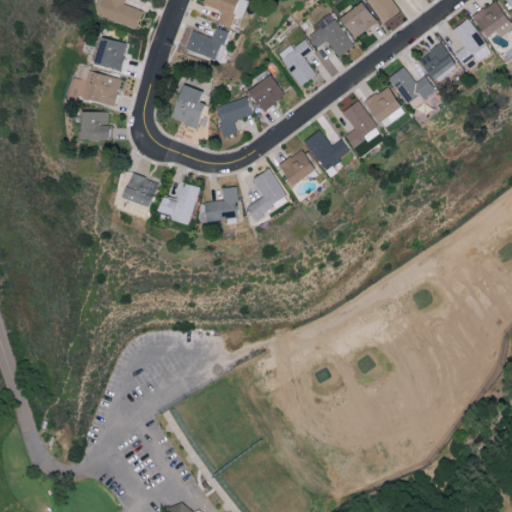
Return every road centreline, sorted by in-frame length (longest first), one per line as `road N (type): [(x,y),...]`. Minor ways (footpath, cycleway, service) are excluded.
road 1 (residential): [(206,167),(256,158),(464,0)]
road 2 (residential): [(206,167),(156,146),(147,133),(184,0)]
